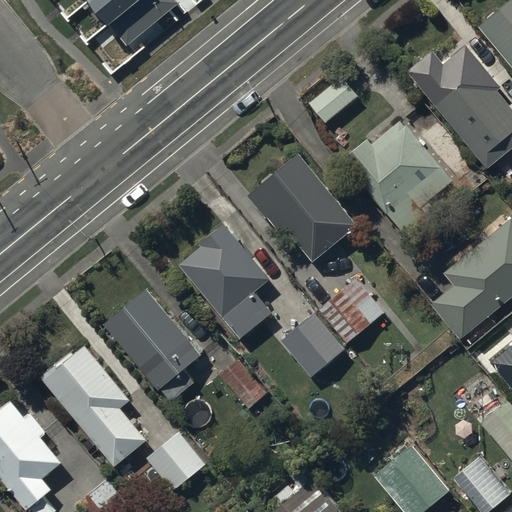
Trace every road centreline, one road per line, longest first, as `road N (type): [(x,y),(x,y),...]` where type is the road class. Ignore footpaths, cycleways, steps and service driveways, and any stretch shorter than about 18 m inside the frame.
road 1 (secondary): [(311,0),(103,170)]
road 2 (residential): [(0,42),(103,170)]
road 3 (secondary): [(103,170),(0,255)]
